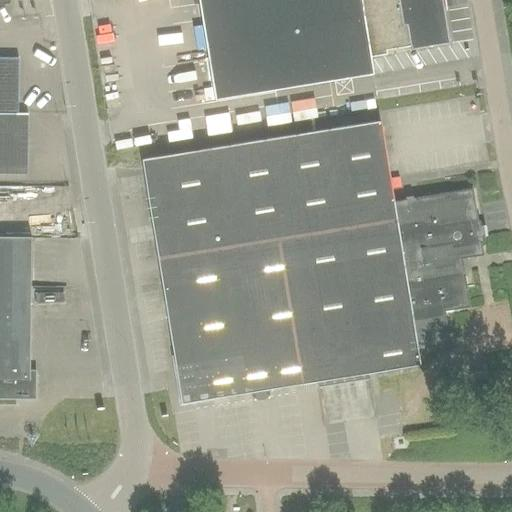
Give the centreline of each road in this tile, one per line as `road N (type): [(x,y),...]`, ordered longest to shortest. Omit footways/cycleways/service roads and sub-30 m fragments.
road 1 (unclassified): [(131,459),(119,329),(67,0)]
road 2 (unclassified): [(131,459),(164,469),(511,471)]
road 3 (unclassified): [(511,183),(481,0)]
